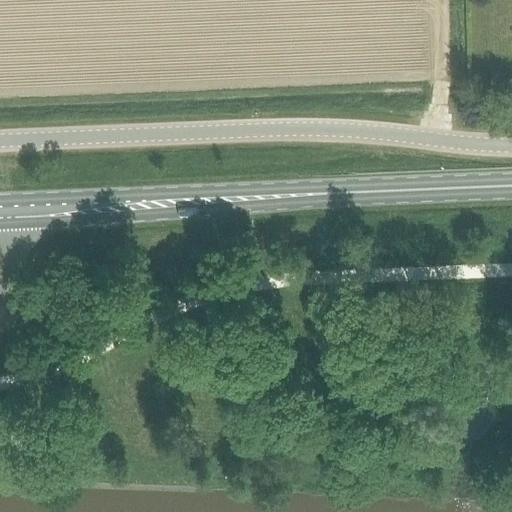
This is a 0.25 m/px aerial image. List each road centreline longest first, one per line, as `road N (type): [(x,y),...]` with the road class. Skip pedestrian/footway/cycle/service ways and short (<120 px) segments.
road 1 (unclassified): [(0,142),(326,131),(511,147)]
road 2 (primary): [(0,214),(511,187)]
